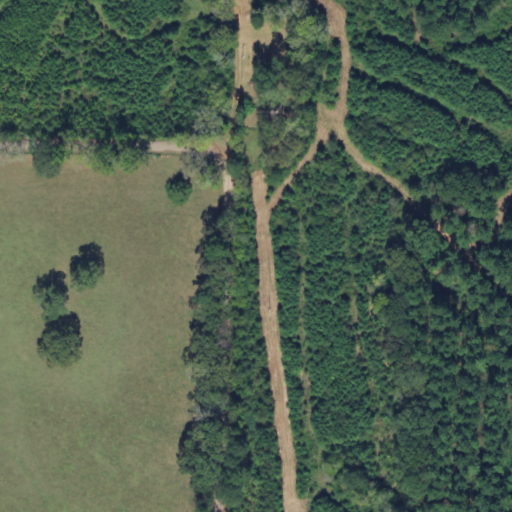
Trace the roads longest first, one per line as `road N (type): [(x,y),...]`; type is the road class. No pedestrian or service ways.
road 1 (residential): [(213,511),(226,232),(211,182)]
road 2 (residential): [(211,182),(0,183)]
road 3 (residential): [(211,182),(231,167),(232,0)]
